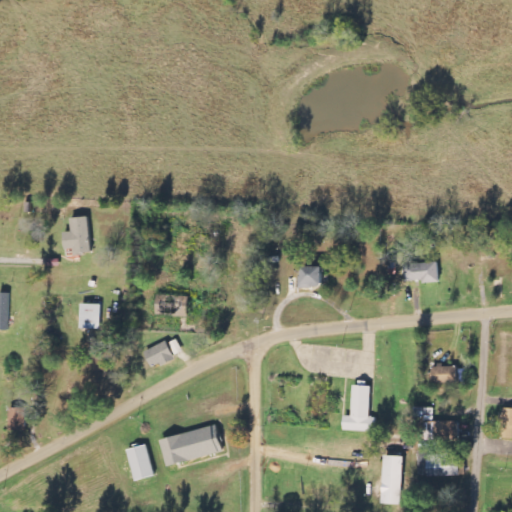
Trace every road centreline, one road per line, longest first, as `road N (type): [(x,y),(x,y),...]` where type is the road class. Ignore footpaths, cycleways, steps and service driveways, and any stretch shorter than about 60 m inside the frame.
road 1 (residential): [(0,475),(257,341),(511,313)]
road 2 (residential): [(480,511),(489,316)]
road 3 (residential): [(256,511),(257,341)]
